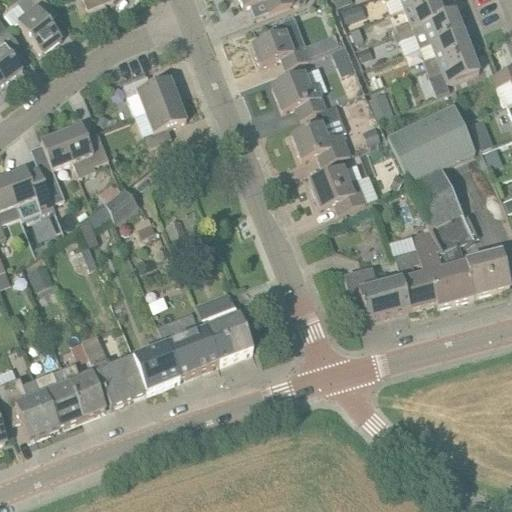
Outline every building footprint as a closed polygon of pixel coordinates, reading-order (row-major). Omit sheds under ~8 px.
[(24,0),(16,6),(27,19),(17,27),(41,59),(61,43),(47,25),(56,18),(42,0),(24,0)] [(81,0),(87,13),(116,2),(115,0),(81,0)] [(292,6),(289,0),(238,0),(243,12),(264,4),(268,15),(292,6)] [(332,0),(336,11),(351,5),(349,0),(332,0)] [(398,0),(403,11),(430,0),(384,0),(386,5),(398,0)] [(397,36),(443,18),(435,0),(430,0),(403,11),(408,25),(394,30),(397,36)] [(350,11),(340,15),(344,27),(354,23),(350,11)] [(92,30),(105,25),(101,13),(87,19),(92,30)] [(430,47),(462,34),(454,14),(443,18),(397,36),(397,38),(394,39),(397,46),(414,39),(412,33),(423,29),(430,47)] [(22,55),(7,34),(0,25),(0,82),(4,87),(22,74),(13,62),(22,55)] [(353,47),(362,43),(358,31),(349,35),(353,47)] [(426,73),(470,55),(462,34),(430,47),(435,60),(422,65),(426,73)] [(293,57),(284,36),(251,49),(259,70),(280,62),(285,74),(308,64),(304,53),(293,57)] [(319,45),(324,57),(338,52),(333,39),(319,45)] [(356,54),(361,67),(371,63),(367,50),(356,54)] [(343,53),(331,57),(335,66),(346,62),(343,53)] [(470,55),(426,73),(429,81),(441,76),(446,89),(478,76),(470,55)] [(511,71),(490,80),(495,93),(509,87),(511,94),(511,71)] [(315,91),(309,93),(303,78),(271,90),(281,116),(296,111),(300,123),(325,114),(320,102),(319,102),(315,91)] [(379,80),(369,84),(373,92),(382,87),(379,80)] [(151,91),(147,81),(146,81),(122,90),(127,101),(137,97),(144,117),(177,105),(169,84),(151,91)] [(367,101),(371,115),(382,111),(377,98),(367,101)] [(177,105),(144,117),(152,137),(142,141),(147,153),(171,143),(167,133),(185,125),(177,105)] [(409,190),(441,175),(475,158),(453,112),(386,143),(408,190),(409,190)] [(317,160),(321,171),(349,160),(340,136),(345,135),(336,113),(317,120),(320,128),(290,140),(301,166),(317,160)] [(99,119),(95,128),(103,132),(108,123),(99,119)] [(470,128),(474,139),(484,135),(480,124),(470,128)] [(61,138),(72,167),(78,182),(95,176),(93,171),(108,165),(97,137),(86,141),(81,130),(61,138)] [(367,150),(379,146),(374,132),(362,137),(367,150)] [(64,204),(51,175),(72,167),(61,138),(40,146),(48,167),(37,171),(41,183),(52,210),(64,204)] [(483,158),(490,173),(501,169),(495,153),(483,158)] [(364,209),(355,185),(361,183),(356,170),(342,175),(342,174),(309,187),(319,214),(333,208),(338,220),(364,209)] [(53,213),(52,210),(41,183),(30,187),(25,174),(4,182),(16,213),(36,206),(41,218),(53,213)] [(441,175),(409,190),(429,235),(439,258),(457,250),(457,252),(479,242),(468,218),(462,221),(441,175)] [(396,195),(404,183),(395,178),(388,190),(396,195)] [(20,222),(16,213),(4,182),(0,183),(0,243),(5,241),(0,230),(20,222)] [(114,230),(138,211),(124,193),(104,208),(114,230)] [(511,201),(502,205),(507,218),(511,215),(511,201)] [(88,252),(100,247),(89,220),(78,228),(88,252)] [(147,221),(134,226),(141,242),(154,236),(147,221)] [(171,225),(164,230),(168,240),(178,240),(185,234),(181,225),(171,225)] [(125,227),(124,227),(123,227),(122,228),(121,228),(121,229),(120,229),(120,230),(119,231),(119,232),(119,233),(119,234),(120,235),(120,236),(121,236),(121,237),(122,237),(123,238),(124,238),(125,238),(126,238),(127,237),(128,237),(128,236),(129,236),(129,235),(130,234),(130,233),(130,232),(130,231),(129,230),(129,229),(128,229),(128,228),(127,228),(126,227),(125,227)] [(422,281),(420,273),(412,275),(411,271),(419,269),(418,264),(439,258),(429,235),(411,240),(415,255),(394,261),(398,277),(400,285),(401,287),(408,315),(409,314),(435,308),(428,280),(422,281)] [(474,302),(465,271),(464,271),(457,252),(457,250),(439,258),(418,264),(419,269),(420,273),(422,281),(428,280),(435,308),(436,308),(437,312),(438,312),(474,302)] [(88,252),(80,255),(88,274),(95,271),(88,252)] [(509,293),(504,273),(501,262),(465,271),(474,302),(509,293)] [(4,276),(0,264),(0,294),(10,290),(4,276)] [(33,295),(52,288),(44,269),(26,277),(33,295)] [(401,287),(377,293),(371,273),(342,281),(350,313),(361,310),(365,326),(408,315),(401,287)] [(252,357),(247,345),(228,298),(195,311),(202,329),(219,370),(252,357)] [(169,342),(172,350),(167,352),(179,386),(219,370),(202,329),(169,342)] [(93,372),(108,366),(96,339),(81,345),(93,372)] [(147,398),(179,386),(167,352),(134,365),(147,398)] [(111,373),(108,366),(93,372),(103,394),(110,413),(147,398),(134,365),(111,373)] [(97,397),(91,380),(80,385),(74,370),(63,375),(69,392),(82,424),(105,415),(97,397)] [(54,435),(82,424),(69,392),(63,375),(35,387),(41,400),(54,435)] [(54,435),(41,400),(27,406),(19,385),(0,392),(0,403),(10,431),(20,427),(28,446),(54,435)]
